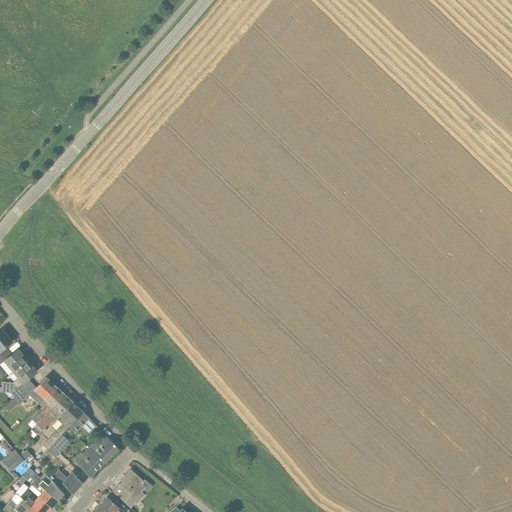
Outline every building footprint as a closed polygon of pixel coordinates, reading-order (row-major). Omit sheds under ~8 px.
[(2,330),(0,331),(0,350),(11,342),(2,330)] [(3,361),(12,373),(27,361),(18,349),(3,361)] [(14,398),(32,383),(28,378),(37,372),(27,361),(12,373),(17,378),(12,383),(16,388),(10,393),(14,398)] [(38,394),(43,399),(55,386),(45,377),(36,387),(32,383),(14,398),(15,398),(11,401),(14,405),(18,402),(20,404),(21,403),(26,407),(32,400),(38,394)] [(27,424),(32,428),(63,393),(55,386),(43,399),(47,402),(34,416),(34,417),(27,424)] [(63,393),(32,428),(30,430),(36,435),(38,433),(41,436),(46,430),(44,428),(55,417),(55,418),(58,414),(60,415),(72,401),(63,393)] [(61,435),(68,427),(82,412),(72,401),(60,415),(62,417),(59,420),(62,423),(50,436),(50,437),(44,443),(50,448),(52,446),(61,435)] [(8,412),(13,408),(9,402),(3,407),(8,412)] [(82,412),(68,427),(75,433),(81,426),(88,433),(96,426),(82,412)] [(89,448),(103,463),(118,448),(103,434),(89,448)] [(52,446),(60,453),(70,442),(67,439),(66,440),(61,435),(52,446)] [(60,453),(52,446),(50,448),(48,450),(56,458),(60,453)] [(90,476),(103,463),(89,448),(83,454),(81,453),(74,460),(90,476)] [(19,456),(23,461),(31,455),(27,450),(19,456)] [(18,465),(23,461),(19,456),(17,453),(3,464),(10,472),(18,465)] [(63,493),(68,488),(56,476),(52,480),(44,473),(40,478),(29,468),(25,472),(29,476),(57,500),(63,493)] [(112,491),(130,508),(135,503),(136,504),(145,495),(141,492),(143,489),(145,486),(140,482),(142,480),(130,469),(120,480),(122,481),(119,485),(119,484),(112,491)] [(56,476),(68,488),(73,493),(82,483),(71,472),(67,477),(59,471),(55,475),(56,476)] [(50,508),(57,500),(29,476),(34,480),(30,484),(40,493),(38,496),(50,508)] [(37,511),(46,511),(50,508),(38,496),(36,498),(27,489),(20,496),(37,511)] [(37,511),(20,496),(19,497),(22,499),(17,505),(11,500),(3,510),(5,511),(19,511),(21,510),(22,511),(23,511),(25,511),(37,511)] [(99,506),(105,511),(123,511),(107,497),(99,506)]
